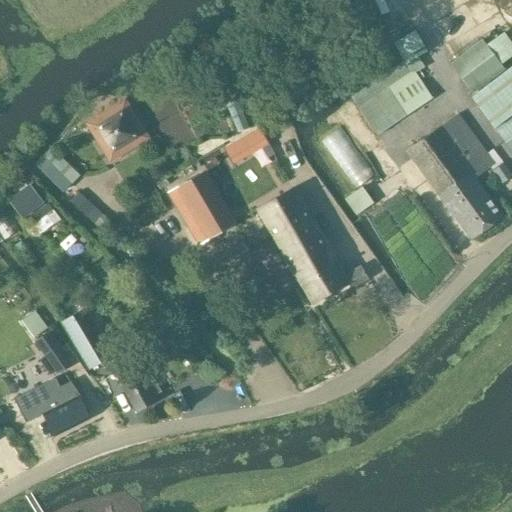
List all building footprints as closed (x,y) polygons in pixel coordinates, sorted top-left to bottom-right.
[(352,100),(356,106),(364,117),(363,118),(378,138),(389,129),(406,118),(431,101),(413,75),(425,68),(419,57),(428,52),(416,30),(393,43),(405,65),(352,100)] [(486,45),(482,40),(450,64),(472,94),(504,70),(500,65),(511,55),(511,43),(503,32),(486,45)] [(216,37),(203,42),(209,60),(223,54),(216,37)] [(511,67),(471,98),(494,129),(511,115),(511,67)] [(125,99),(86,124),(97,141),(105,136),(113,148),(133,136),(139,144),(149,138),(125,99)] [(470,240),(503,217),(476,178),(494,164),(457,112),(404,150),(437,196),(438,195),(470,240)] [(511,151),(511,116),(495,129),(511,151)] [(269,142),(260,127),(242,137),(251,152),(269,142)] [(354,188),(375,175),(341,127),(321,142),(354,188)] [(36,164),(35,165),(63,192),(64,192),(72,183),(44,156),(36,164)] [(511,176),(511,175),(502,162),(491,170),(501,184),(511,176)] [(179,188),(208,237),(233,223),(204,173),(179,188)] [(43,203),(30,186),(9,201),(23,219),(43,203)] [(351,288),(368,278),(361,267),(345,276),(293,187),(257,208),(312,304),(348,283),(351,288)] [(374,203),(363,187),(345,199),(356,215),(374,203)] [(105,270),(94,276),(101,289),(112,282),(105,270)] [(24,293),(0,309),(0,311),(17,335),(25,329),(42,318),(24,293)] [(64,324),(89,365),(110,353),(85,311),(64,324)] [(70,359),(42,318),(25,329),(53,370),(70,359)] [(135,362),(114,374),(137,412),(156,401),(153,396),(161,391),(156,382),(147,366),(140,370),(135,362)] [(65,386),(20,408),(30,427),(47,418),(55,435),(90,418),(80,399),(83,397),(76,389),(69,393),(65,386)]
